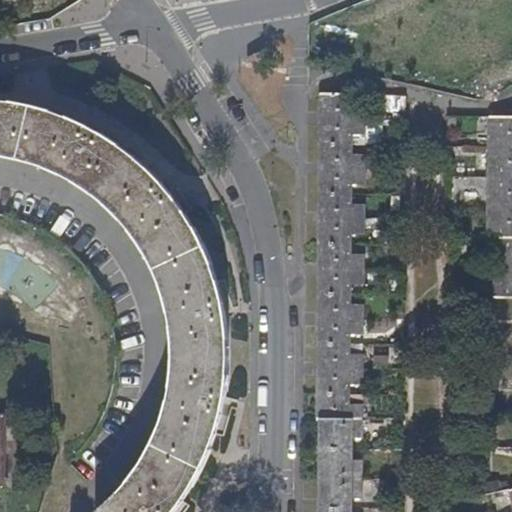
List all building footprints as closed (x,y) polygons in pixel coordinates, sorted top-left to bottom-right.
[(349,105),(349,93),(320,92),(315,345),(314,419),(319,419),(352,420),(356,420),(357,407),(345,406),(345,381),(358,382),(358,353),(345,353),(346,332),(358,331),(359,305),(346,304),(347,280),(359,280),(359,254),(348,254),(348,228),(360,228),(360,206),(348,205),(348,181),(360,182),(360,156),(349,156),(349,131),(361,131),(361,105),(349,105)] [(0,156),(9,157),(34,164),(56,172),(75,181),(98,197),(112,211),(129,230),(145,253),(157,275),(166,303),(173,336),(173,362),(170,382),(168,399),(162,420),(151,447),(140,466),(120,491),(96,511),(173,511),(185,496),(191,488),(203,465),(209,450),(216,433),(222,409),(226,386),(228,359),(227,334),(224,310),(222,301),(215,277),(212,266),(202,243),(194,226),(186,214),(172,195),(160,181),(146,167),(128,152),(108,139),(92,129),(66,117),(43,110),(22,104),(7,102),(0,100),(0,156)] [(496,233),(511,233),(511,115),(490,115),(488,233),(496,233)] [(452,177),(452,196),(481,198),(482,178),(452,177)] [(511,233),(496,233),(494,294),(511,293),(511,233)] [(352,420),(319,419),(319,511),(351,511),(351,497),(351,463),(351,438),(352,420)] [(361,421),(356,420),(352,420),(351,438),(361,439),(361,421)] [(361,463),(351,463),(351,497),(361,498),(361,463)] [(511,511),(511,498),(511,491),(489,495),(491,511),(511,511)]
